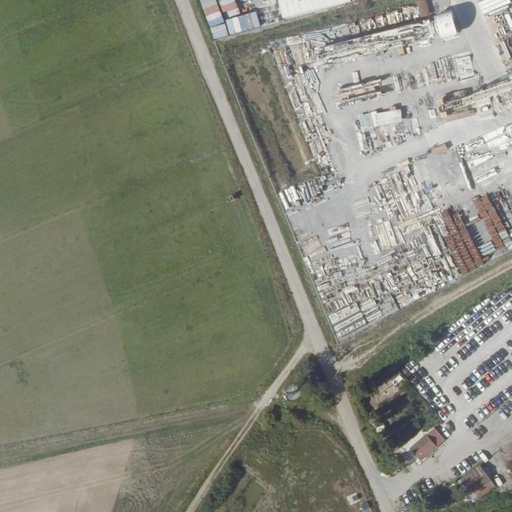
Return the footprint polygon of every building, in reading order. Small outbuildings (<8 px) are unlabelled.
[(435,390),(423,394),(427,404),(439,399),(435,390)] [(433,427),(408,450),(420,463),(445,440),(433,427)] [(511,440),(502,449),(511,460),(511,440)] [(424,490),(436,479),(440,476),(428,464),(414,477),(424,490)] [(479,466),(450,488),(459,501),(489,479),(479,466)]
